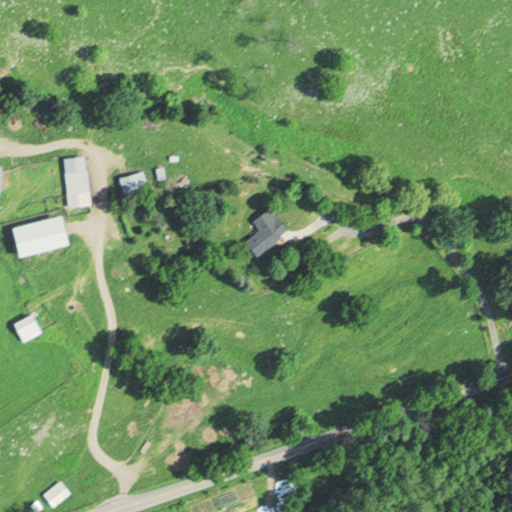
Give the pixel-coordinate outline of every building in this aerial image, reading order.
[(85,204),(81,154),(59,156),(63,206),(85,204)] [(116,189),(140,189),(140,173),(116,173),(116,189)] [(256,228),(241,241),(253,255),(283,230),(264,207),(249,219),(256,228)] [(35,332),(27,314),(9,322),(17,340),(35,332)] [(69,494),(58,481),(41,494),(52,508),(69,494)]
